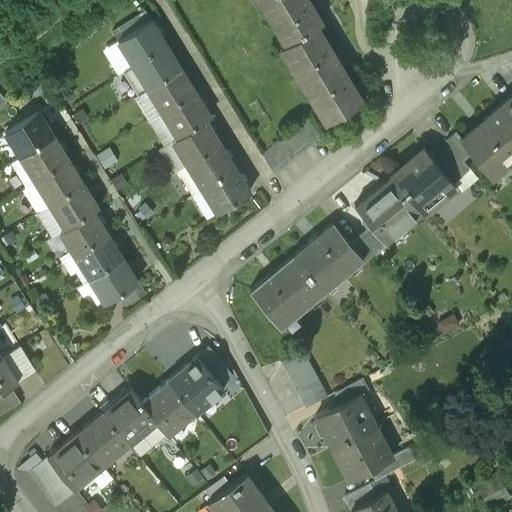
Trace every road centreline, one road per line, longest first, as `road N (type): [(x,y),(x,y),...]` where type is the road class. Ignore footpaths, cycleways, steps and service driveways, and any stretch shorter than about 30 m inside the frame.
road 1 (residential): [(200,281),(414,101)]
road 2 (residential): [(200,281),(288,439),(318,511)]
road 3 (residential): [(0,443),(200,281)]
road 4 (residential): [(414,101),(453,77),(462,27),(444,7),(413,7),(391,26),(391,49)]
